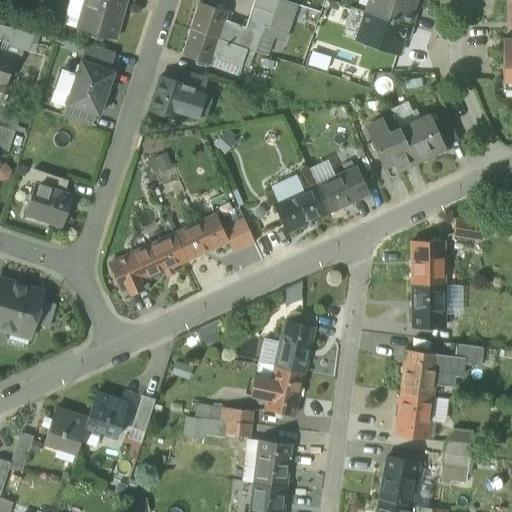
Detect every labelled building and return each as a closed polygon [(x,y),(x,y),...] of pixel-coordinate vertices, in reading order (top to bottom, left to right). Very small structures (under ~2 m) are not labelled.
[(69,0),(62,25),(77,30),(85,0),(69,0)] [(85,0),(77,30),(115,40),(120,22),(118,21),(123,0),(85,0)] [(254,0),(253,7),(273,14),(276,6),(277,0),(254,0)] [(277,0),(276,6),(294,12),(296,5),(281,0),(277,0)] [(371,0),(367,13),(392,21),(395,11),(410,16),(411,14),(415,0),(371,0)] [(191,30),(218,39),(224,21),(227,13),(199,4),(191,30)] [(276,6),(273,14),(269,28),(264,27),(262,34),(273,38),(283,42),(294,12),(276,6)] [(255,52),(262,34),(264,27),(269,28),(273,14),(253,7),(245,28),(224,21),(218,39),(247,49),(255,52)] [(358,42),(367,13),(351,8),(342,37),(358,42)] [(395,11),(392,21),(388,31),(404,37),(403,38),(409,40),(413,28),(416,16),(411,14),(410,16),(395,11)] [(388,31),(392,21),(367,13),(358,42),(398,55),(403,38),(404,37),(388,31)] [(0,40),(2,41),(11,43),(15,30),(0,25),(0,40)] [(17,49),(26,52),(28,53),(34,35),(15,30),(11,43),(10,47),(17,49)] [(209,65),(212,57),(218,39),(191,30),(182,56),(209,65)] [(266,55),(273,38),(262,34),(255,52),(266,55)] [(511,38),(509,39),(503,39),(503,83),(511,82),(511,38)] [(247,49),(218,39),(212,57),(240,67),(247,49)] [(0,52),(14,57),(17,49),(10,47),(11,43),(2,41),(0,47),(0,52)] [(82,62),(108,70),(113,55),(86,47),(82,62)] [(17,81),(26,52),(17,49),(14,57),(8,78),(17,81)] [(247,49),(240,67),(249,70),(255,52),(247,49)] [(0,89),(4,91),(8,78),(14,57),(0,52),(0,89)] [(331,58),(312,52),(307,66),(326,72),(331,58)] [(212,57),(209,65),(209,67),(237,77),(240,67),(212,57)] [(82,62),(77,75),(63,70),(56,91),(70,96),(67,105),(93,114),(99,116),(114,73),(108,70),(82,62)] [(193,94),(202,96),(208,79),(183,71),(179,83),(194,88),(193,94)] [(149,110),(184,121),(186,114),(198,117),(204,97),(202,96),(193,94),(194,88),(179,83),(160,77),(149,110)] [(511,82),(503,83),(503,95),(511,95),(511,82)] [(52,103),(66,108),(67,105),(70,96),(56,91),(52,103)] [(400,130),(421,121),(416,110),(412,112),(407,102),(391,109),(400,130)] [(63,116),(90,126),(93,114),(67,105),(66,108),(63,116)] [(0,126),(14,131),(16,125),(11,124),(15,113),(0,108),(0,126)] [(20,114),(15,113),(11,124),(16,125),(20,114)] [(446,146),(447,146),(458,141),(447,116),(435,121),(435,122),(434,123),(444,146),(446,146)] [(421,121),(400,130),(414,161),(445,147),(444,146),(434,123),(431,117),(421,121)] [(395,170),(414,161),(400,130),(390,136),(383,121),(367,128),(384,166),(392,163),(395,170)] [(0,149),(8,152),(15,131),(14,131),(0,126),(0,149)] [(239,140),(229,129),(213,145),(223,156),(239,140)] [(173,168),(166,152),(154,158),(161,174),(173,168)] [(308,169),(316,186),(335,177),(327,160),(308,169)] [(0,164),(0,181),(9,180),(12,171),(6,164),(0,164)] [(335,177),(316,186),(329,214),(370,195),(357,167),(335,177)] [(35,183),(65,193),(69,181),(35,170),(30,182),(35,184),(35,183)] [(270,186),(278,204),(304,192),(296,175),(270,186)] [(24,216),(62,229),(73,196),(65,193),(35,183),(35,184),(24,216)] [(288,233),(329,214),(316,186),(304,192),(278,204),(275,205),(288,233)] [(215,215),(174,234),(186,261),(227,243),(227,242),(221,229),(215,215)] [(229,241),(234,253),(254,244),(243,219),(221,229),(227,242),(229,241)] [(455,235),(482,240),(484,226),(457,221),(455,235)] [(146,280),(186,261),(174,234),(133,252),(137,261),(146,280)] [(411,242),(412,285),(444,285),(444,241),(411,242)] [(133,252),(128,255),(132,263),(137,261),(133,252)] [(113,272),(125,296),(149,286),(146,280),(137,261),(132,263),(128,255),(110,263),(114,271),(113,272)] [(0,329),(14,334),(15,328),(31,333),(33,327),(40,300),(43,292),(0,279),(0,329)] [(445,312),(444,285),(412,285),(412,328),(445,328),(445,312)] [(444,285),(445,312),(462,312),(462,285),(444,285)] [(33,327),(48,331),(56,304),(40,300),(33,327)] [(292,324),(314,329),(317,318),(294,313),(292,324)] [(227,338),(218,320),(198,330),(206,347),(227,338)] [(280,342),(274,366),(304,373),(314,329),(292,324),(284,322),(280,342)] [(15,328),(14,334),(29,338),(31,333),(15,328)] [(25,351),(29,338),(14,334),(10,346),(25,351)] [(263,338),(257,364),(274,366),(280,342),(263,338)] [(463,365),(481,367),(483,349),(456,345),(454,357),(464,359),(463,365)] [(433,397),(434,386),(438,355),(406,351),(400,394),(433,397)] [(454,357),(438,355),(434,386),(453,388),(454,377),(461,378),(463,365),(464,359),(454,357)] [(193,367),(175,362),(171,375),(189,380),(193,367)] [(271,380),(274,366),(257,364),(254,376),(256,376),(271,380)] [(294,417),(304,373),(274,366),(271,380),(266,401),(264,410),(294,417)] [(251,397),(266,401),(271,380),(256,376),(251,397)] [(121,425),(132,429),(142,396),(124,390),(120,401),(128,404),(121,425)] [(96,393),(88,419),(86,424),(102,430),(101,434),(117,439),(121,425),(128,404),(120,401),(96,393)] [(430,421),(433,397),(400,394),(395,436),(427,440),(430,421)] [(132,429),(145,433),(155,400),(142,396),(132,429)] [(433,397),(430,421),(445,423),(448,399),(433,397)] [(195,418),(207,419),(221,422),(223,408),(197,405),(195,418)] [(221,422),(227,422),(251,425),(253,412),(223,408),(221,422)] [(80,443),(86,424),(88,419),(56,409),(45,441),(59,445),(78,451),(80,443)] [(205,438),(206,432),(207,419),(195,418),(185,417),(183,436),(205,438)] [(227,422),(221,422),(207,419),(206,432),(226,435),(227,422)] [(249,438),(251,425),(227,422),(226,435),(249,438)] [(96,448),(101,434),(102,430),(86,424),(80,443),(96,448)] [(453,428),(444,442),(471,445),(472,431),(453,428)] [(10,465),(23,469),(34,437),(21,433),(10,465)] [(241,482),(253,483),(259,440),(246,439),(241,482)] [(259,440),(253,483),(286,488),(291,445),(259,440)] [(470,457),(471,445),(444,442),(443,454),(470,457)] [(73,464),(78,451),(59,445),(55,458),(73,464)] [(443,454),(441,468),(468,471),(470,457),(443,454)] [(387,458),(379,500),(411,506),(415,480),(419,464),(387,458)] [(0,497),(7,475),(10,465),(0,461),(0,497)] [(439,479),(466,482),(468,471),(441,468),(439,479)] [(411,506),(426,509),(431,483),(415,480),(411,506)] [(282,511),(286,488),(253,483),(249,511),(282,511)] [(0,511),(9,511),(13,503),(0,498),(0,511)] [(148,511),(147,498),(132,501),(134,511),(148,511)] [(409,511),(411,506),(379,500),(376,511),(409,511)]
